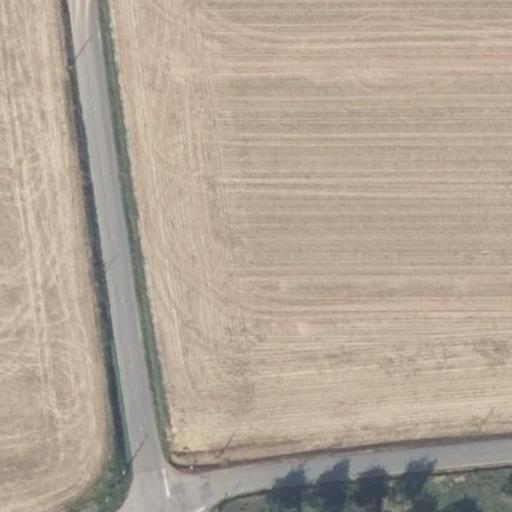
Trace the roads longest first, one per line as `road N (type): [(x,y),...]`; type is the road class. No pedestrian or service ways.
road 1 (tertiary): [(153,500),(82,0)]
road 2 (unclassified): [(511,449),(245,479),(153,500)]
